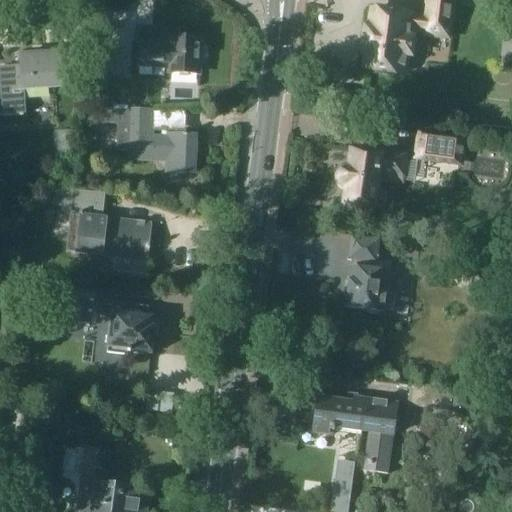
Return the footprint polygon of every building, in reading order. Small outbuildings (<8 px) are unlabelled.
[(363,45),(362,53),(367,54),(365,68),(374,70),(373,74),(389,76),(390,72),(397,73),(400,54),(411,55),(413,38),(409,38),(411,28),(424,30),(424,34),(448,37),(452,0),(428,0),(426,20),(412,18),(412,15),(406,14),(394,13),(373,10),(370,27),(366,26),(365,35),(364,36),(363,43),(363,45)] [(511,0),(487,0),(486,5),(511,8),(511,0)] [(139,42),(138,65),(170,66),(170,72),(198,74),(199,62),(203,62),(207,58),(208,49),(205,45),(200,45),(200,39),(171,37),(171,44),(139,42)] [(21,66),(0,67),(0,100),(1,115),(24,114),(22,90),(67,87),(67,77),(69,77),(69,73),(67,73),(65,53),(20,56),(21,66)] [(100,78),(98,110),(110,111),(112,79),(100,78)] [(84,109),(83,123),(104,124),(116,125),(115,152),(129,153),(128,159),(150,161),(151,158),(166,159),(165,172),(194,174),(195,154),(196,154),(197,142),(195,142),(195,135),(186,135),(187,132),(183,132),(183,135),(167,134),(167,137),(151,136),(151,129),(188,130),(188,107),(164,107),(164,111),(152,110),(126,109),(126,110),(110,111),(98,110),(84,109)] [(418,131),(415,159),(462,165),(465,137),(418,131)] [(338,176),(338,177),(338,178),(339,179),(339,180),(339,181),(339,182),(340,182),(340,183),(341,184),(342,185),(343,186),(344,186),(345,186),(345,187),(346,187),(347,187),(344,205),(374,209),(375,206),(376,206),(377,206),(378,206),(379,206),(379,205),(380,205),(381,204),(382,204),(382,203),(383,202),(383,201),(383,200),(384,200),(384,199),(384,198),(384,197),(383,196),(383,195),(383,194),(382,193),(381,192),(380,191),(379,191),(378,191),(378,190),(377,190),(378,178),(402,181),(402,180),(414,182),(416,162),(405,161),(405,157),(352,149),(350,167),(349,167),(348,167),(347,167),(346,167),(345,167),(344,168),(343,168),(343,169),(342,169),(341,170),(340,171),(340,172),(339,173),(339,174),(339,175),(338,176)] [(55,186),(52,206),(83,209),(83,213),(79,212),(79,214),(71,214),(67,253),(117,258),(115,272),(145,275),(146,262),(147,251),(149,251),(149,247),(147,247),(150,225),(100,219),(103,195),(75,191),(76,189),(55,186)] [(350,268),(345,307),(366,310),(368,313),(376,314),(379,311),(384,312),(390,265),(378,263),(380,241),(351,237),(348,261),(352,262),(351,268),(350,268)] [(489,257),(488,266),(503,268),(504,258),(489,257)] [(56,292),(53,317),(68,319),(68,320),(94,324),(95,315),(97,305),(98,293),(72,292),(56,292)] [(97,305),(95,315),(111,317),(106,354),(127,356),(128,353),(130,353),(130,350),(150,353),(151,348),(152,347),(152,346),(153,345),(153,344),(153,343),(153,342),(153,341),(153,340),(153,339),(153,337),(152,337),(153,326),(152,325),(153,317),(145,316),(145,310),(113,306),(113,307),(97,305)] [(412,386),(409,407),(461,414),(464,393),(412,386)] [(318,398),(313,432),(331,435),(332,423),(370,428),(364,471),(386,474),(396,405),(374,401),(375,397),(351,394),(350,402),(318,398)] [(81,481),(76,511),(143,511),(146,494),(136,492),(137,489),(97,483),(99,474),(103,472),(104,464),(101,461),(102,453),(86,450),(85,455),(84,457),(81,462),(80,466),(80,471),(81,477),(81,481)]
